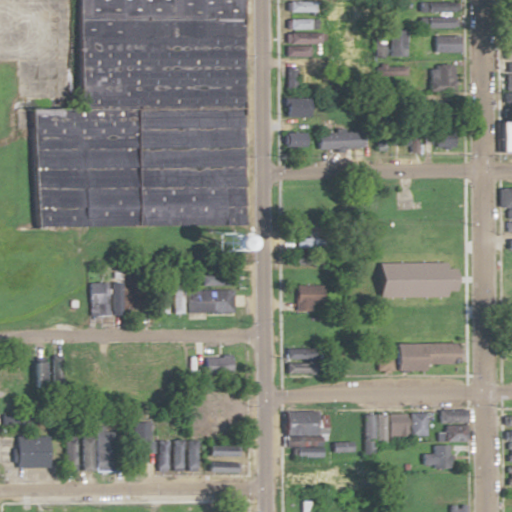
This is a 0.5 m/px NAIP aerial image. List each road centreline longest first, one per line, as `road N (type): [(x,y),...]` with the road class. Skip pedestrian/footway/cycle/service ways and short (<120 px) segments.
road 1 (residential): [(258,511),(259,0)]
road 2 (residential): [(475,511),(475,0)]
road 3 (residential): [(0,490),(258,490)]
road 4 (residential): [(258,396),(511,391)]
road 5 (residential): [(259,168),(511,169)]
road 6 (residential): [(40,335),(258,339)]
